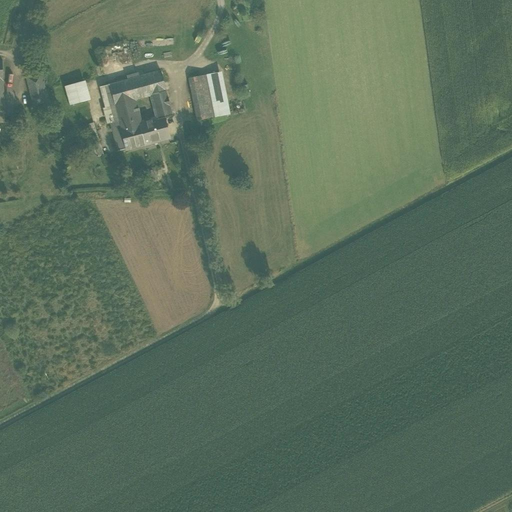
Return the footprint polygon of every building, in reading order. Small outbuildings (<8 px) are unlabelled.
[(160,71),(128,79),(133,100),(151,95),(165,92),(160,71)] [(221,72),(215,73),(219,95),(225,94),(221,72)] [(41,73),(26,77),(29,91),(45,88),(41,73)] [(215,73),(205,75),(209,97),(219,95),(215,73)] [(205,75),(189,78),(195,108),(211,105),(209,97),(205,75)] [(128,79),(109,85),(114,105),(117,117),(119,122),(132,119),(132,121),(138,120),(133,100),(128,79)] [(70,108),(90,102),(85,83),(65,89),(70,108)] [(109,85),(101,87),(106,107),(114,105),(109,85)] [(45,88),(29,91),(33,106),(48,102),(45,88)] [(165,92),(151,95),(152,102),(167,98),(167,97),(165,92)] [(219,95),(209,97),(211,105),(213,117),(225,115),(229,114),(225,94),(219,95)] [(167,98),(152,102),(154,108),(169,105),(167,97),(167,98)] [(169,105),(154,108),(157,119),(164,117),(172,116),(169,105)] [(211,105),(195,108),(197,120),(213,117),(211,105)] [(18,111),(12,112),(11,110),(4,111),(4,122),(18,122),(18,111)] [(132,119),(119,122),(117,117),(109,119),(117,151),(125,149),(144,145),(144,144),(139,123),(138,120),(132,121),(132,119)] [(139,123),(144,144),(170,137),(164,117),(157,119),(139,123)] [(95,125),(87,128),(98,159),(105,157),(95,125)]
